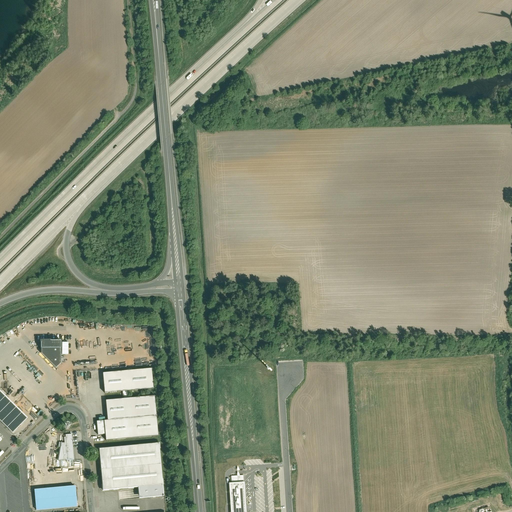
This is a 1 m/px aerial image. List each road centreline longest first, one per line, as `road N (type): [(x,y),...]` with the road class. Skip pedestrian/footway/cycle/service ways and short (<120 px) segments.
road 1 (motorway): [(231,37),(0,264)]
road 2 (track): [(0,237),(132,101),(128,0)]
road 3 (motorway): [(87,194),(298,0)]
road 4 (tertiary): [(153,0),(177,284)]
road 5 (tertiary): [(178,292),(199,511)]
road 6 (residential): [(90,511),(82,422),(72,409),(58,410),(0,466)]
road 7 (motorway): [(177,284),(109,287),(74,271),(63,245),(87,194)]
road 8 (motorway): [(0,303),(53,290),(178,292)]
road 9 (unclassified): [(289,511),(281,393),(289,375)]
road 10 (motorway): [(0,281),(87,194)]
